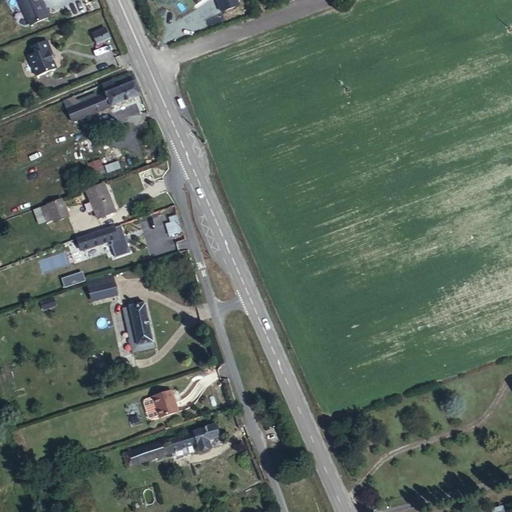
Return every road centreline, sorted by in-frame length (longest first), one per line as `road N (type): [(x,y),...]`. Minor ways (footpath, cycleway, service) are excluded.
road 1 (primary): [(345,511),(249,298)]
road 2 (unclassified): [(281,511),(214,310)]
road 3 (unclassified): [(214,310),(177,186),(183,146)]
road 4 (primary): [(249,298),(183,146)]
road 5 (primary): [(183,146),(118,0)]
road 6 (unknown): [(511,474),(383,511)]
